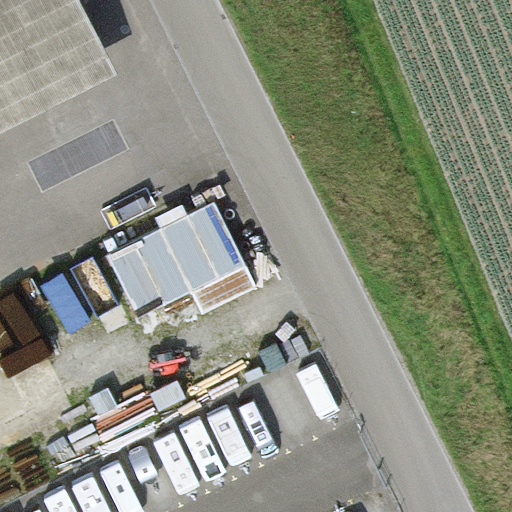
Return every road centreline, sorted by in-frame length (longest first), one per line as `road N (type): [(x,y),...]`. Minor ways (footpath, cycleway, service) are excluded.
road 1 (residential): [(193,0),(450,511)]
road 2 (unknown): [(250,112),(0,236)]
